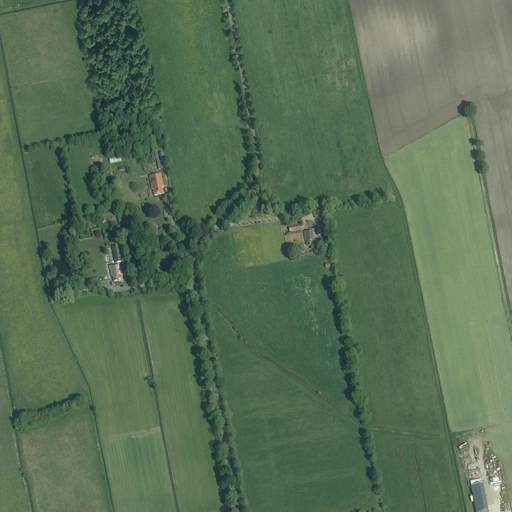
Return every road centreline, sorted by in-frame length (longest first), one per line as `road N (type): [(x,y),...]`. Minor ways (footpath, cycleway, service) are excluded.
road 1 (track): [(238,511),(194,271),(201,243),(256,178),(228,0)]
road 2 (track): [(511,336),(466,112)]
